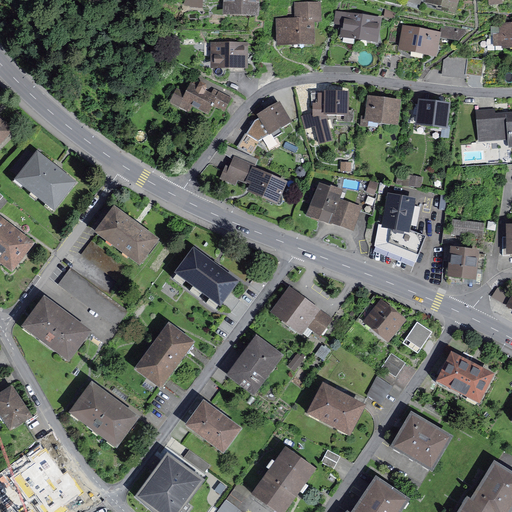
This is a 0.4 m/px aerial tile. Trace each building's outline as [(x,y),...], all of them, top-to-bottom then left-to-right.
[(257,20),(258,0),(223,0),(222,18),(257,20)] [(455,17),(459,0),(426,0),(425,5),(439,9),(438,13),(455,17)] [(319,25),(320,3),(294,2),(294,21),(276,20),(275,48),(312,49),(313,25),(319,25)] [(385,10),(383,19),(393,20),(395,13),(385,10)] [(377,48),(380,19),(334,13),(332,27),(341,28),(339,42),(377,48)] [(511,51),(511,23),(491,24),(492,49),(500,49),(500,52),(511,51)] [(440,26),(439,33),(401,26),(396,54),(435,61),(439,38),(458,42),(465,34),(466,30),(440,26)] [(248,44),(210,43),(209,72),(246,74),(248,44)] [(385,53),(381,69),(390,70),(392,53),(385,53)] [(392,53),(390,70),(398,71),(400,54),(392,53)] [(443,60),(441,77),(466,80),(469,59),(448,56),(443,60)] [(261,58),(260,72),(277,73),(278,59),(261,58)] [(185,92),(176,88),(168,103),(189,114),(192,107),(208,115),(213,106),(225,112),(232,98),(219,91),(217,94),(213,92),(212,94),(190,83),(185,92)] [(333,142),(327,121),(327,118),(343,118),(343,123),(352,123),(352,110),(347,110),(347,94),(322,94),(322,95),(316,95),(316,105),(311,105),(311,116),(309,116),(309,122),(312,122),(312,125),(318,146),(333,142)] [(364,118),(360,117),(359,127),(366,128),(366,123),(397,127),(400,102),(367,97),(364,118)] [(258,142),(261,136),(263,139),(267,136),(268,138),(291,124),(278,103),(255,117),(257,121),(253,123),(246,135),(258,142)] [(450,127),(445,127),(448,107),(417,103),(414,128),(441,132),(440,138),(448,139),(450,127)] [(495,110),(475,112),(478,143),(505,141),(506,150),(511,148),(511,113),(495,115),(495,110)] [(0,148),(10,137),(0,127),(0,148)] [(246,135),(244,134),(236,148),(251,157),(259,142),(258,142),(246,135)] [(250,169),(251,166),(254,167),(257,160),(225,147),(222,154),(232,160),(228,168),(240,173),(237,183),(248,187),(245,195),(277,208),(286,183),(250,169)] [(73,187),(32,157),(11,186),(51,216),(73,187)] [(228,168),(224,166),(218,182),(234,188),(237,183),(240,173),(228,168)] [(420,189),(422,178),(404,174),(402,180),(396,179),(395,185),(408,188),(408,186),(420,189)] [(378,199),(373,197),(378,185),(370,182),(365,194),(344,186),(342,192),(329,187),(328,189),(317,185),(306,218),(351,234),(359,213),(372,217),(378,199)] [(445,209),(448,194),(436,192),(434,207),(445,209)] [(425,238),(409,232),(415,201),(387,195),(381,226),(377,225),(374,254),(413,269),(425,238)] [(156,245),(109,211),(90,238),(136,271),(156,245)] [(482,240),(484,224),(453,221),(451,236),(482,240)] [(0,271),(9,279),(32,249),(0,225),(0,271)] [(118,284),(130,269),(92,241),(80,256),(118,284)] [(452,245),(444,244),(443,262),(444,262),(443,280),(474,284),(478,254),(452,250),(452,245)] [(237,286),(190,252),(170,279),(217,313),(237,286)] [(48,300),(107,343),(129,313),(70,270),(48,300)] [(332,321),(287,289),(268,316),(299,339),(301,336),(307,340),(311,334),(318,339),(332,321)] [(406,321),(380,300),(360,324),(386,345),(406,321)] [(66,368),(89,336),(40,301),(17,333),(66,368)] [(431,334),(416,323),(401,345),(416,356),(431,334)] [(158,395),(192,347),(165,327),(130,376),(158,395)] [(251,400),(281,359),(253,338),(223,380),(251,400)] [(304,360),(296,354),(287,367),(295,373),(304,360)] [(405,364),(391,354),(380,369),(395,379),(405,364)] [(492,378),(448,356),(432,387),(476,409),(492,378)] [(393,387),(376,376),(366,398),(379,407),(393,387)] [(113,454),(136,422),(87,386),(63,418),(113,454)] [(363,409),(319,387),(302,419),(346,441),(363,409)] [(0,421),(9,434),(31,420),(9,388),(0,394),(0,421)] [(443,412),(427,403),(424,407),(440,417),(443,412)] [(238,433),(200,405),(181,431),(220,459),(238,433)] [(449,440),(407,416),(387,452),(429,476),(449,440)] [(35,459),(49,449),(41,439),(27,449),(35,459)] [(210,466),(189,451),(183,458),(205,473),(210,466)] [(312,473),(281,451),(271,466),(268,464),(262,473),(264,475),(252,492),(247,499),(264,511),(284,511),(295,497),(298,499),(304,490),(302,488),(312,473)] [(340,457),(327,451),(320,464),(333,471),(340,457)] [(184,507),(200,485),(163,458),(131,502),(145,511),(186,511),(188,510),(184,507)] [(32,511),(53,511),(68,501),(38,461),(10,483),(32,511)] [(511,478),(490,465),(467,503),(482,511),(509,511),(511,509),(511,478)] [(372,480),(349,511),(400,511),(407,503),(372,480)] [(247,499),(252,492),(238,482),(233,489),(245,498),(247,499)] [(245,498),(233,489),(216,511),(239,511),(240,511),(237,510),(245,498)] [(75,511),(84,511),(92,506),(85,497),(72,508),(75,511)] [(482,511),(467,503),(464,500),(456,511),(482,511)]
